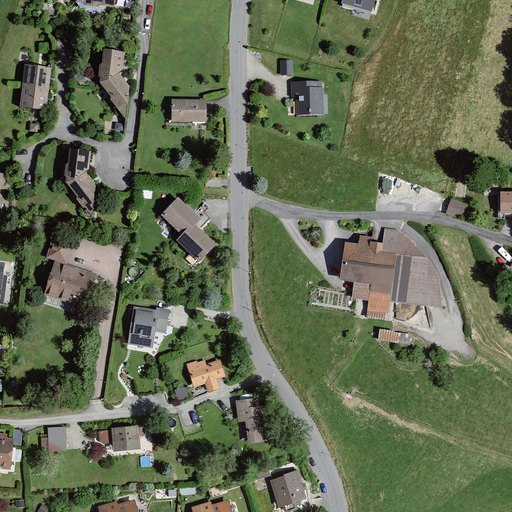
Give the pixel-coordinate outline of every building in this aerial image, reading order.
[(375,0),(344,0),(343,4),(372,12),(375,0)] [(129,117),(132,87),(122,73),(125,71),(127,52),(105,50),(101,83),(129,117)] [(282,61),(282,76),(294,76),(294,61),(282,61)] [(26,64),(24,86),(49,89),(52,67),(26,64)] [(88,80),(83,73),(76,78),(81,85),(88,80)] [(324,83),(293,84),(294,117),(325,116),(324,83)] [(24,86),(21,108),(46,111),(49,89),(24,86)] [(210,100),(171,100),(171,122),(210,122),(210,100)] [(94,217),(97,186),(87,172),(90,170),(93,152),(70,149),(66,183),(94,217)] [(12,176),(0,174),(0,216),(7,217),(12,176)] [(223,179),(207,178),(206,187),(223,188),(223,179)] [(511,192),(502,193),(502,214),(511,213),(511,192)] [(194,231),(197,227),(203,221),(179,199),(164,215),(185,234),(191,228),(194,231)] [(469,205),(453,199),(448,215),(463,220),(469,205)] [(179,241),(203,263),(218,247),(197,227),(194,231),(191,228),(185,234),(179,241)] [(428,258),(400,232),(386,230),(384,244),(371,242),(372,238),(362,236),(360,245),(346,243),(340,282),(355,284),(353,299),(370,301),(368,318),(388,321),(391,302),(444,310),(441,277),(428,258)] [(54,238),(48,259),(56,261),(67,265),(74,243),(54,238)] [(67,265),(56,261),(45,296),(88,309),(98,274),(67,265)] [(156,331),(167,333),(171,310),(157,308),(157,312),(136,309),(130,346),(154,349),(156,331)] [(381,330),(379,339),(404,343),(406,334),(381,330)] [(199,362),(188,365),(196,389),(207,385),(210,394),(222,390),(219,380),(227,378),(221,361),(208,365),(207,362),(200,364),(199,362)] [(187,388),(176,392),(180,402),(190,398),(187,388)] [(261,399),(238,402),(241,424),(247,423),(250,446),(269,444),(265,407),(262,407),(261,399)] [(100,443),(104,445),(115,444),(115,453),(142,451),(141,438),(147,437),(146,428),(99,433),(100,443)] [(67,429),(49,429),(49,440),(43,440),(43,450),(49,450),(49,453),(67,453),(67,429)] [(15,431),(14,439),(13,446),(22,447),(23,432),(15,431)] [(14,439),(0,438),(0,468),(11,469),(13,446),(14,439)] [(307,489),(300,471),(270,481),(276,502),(278,502),(280,508),(307,498),(304,490),(307,489)] [(118,502),(98,508),(99,511),(137,511),(134,501),(118,504),(118,502)] [(211,503),(192,508),(193,511),(233,511),(230,501),(212,506),(211,503)]
